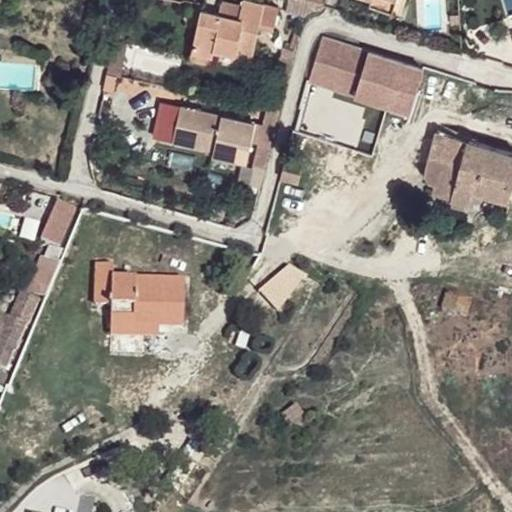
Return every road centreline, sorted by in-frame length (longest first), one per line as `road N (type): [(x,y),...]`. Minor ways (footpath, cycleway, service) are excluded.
road 1 (track): [(511,79),(335,23),(312,27),(254,241)]
road 2 (residential): [(292,251),(0,175)]
road 3 (track): [(112,0),(74,195)]
